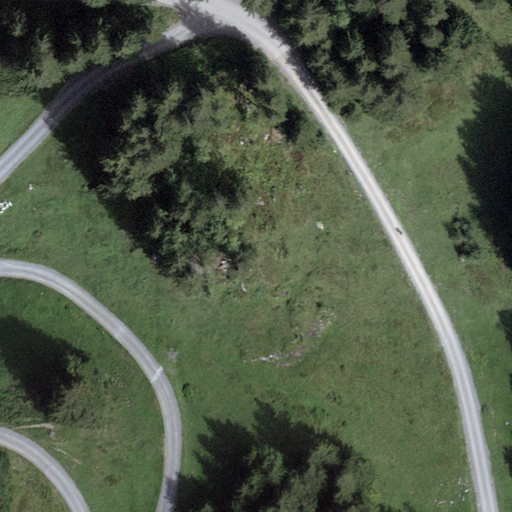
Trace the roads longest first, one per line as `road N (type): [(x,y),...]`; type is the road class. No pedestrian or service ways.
road 1 (track): [(489,511),(459,369),(432,303),(328,116),(264,38)]
road 2 (track): [(164,511),(174,437),(156,374),(69,286),(0,265)]
road 3 (track): [(0,171),(89,81),(164,37),(220,28),(264,38)]
